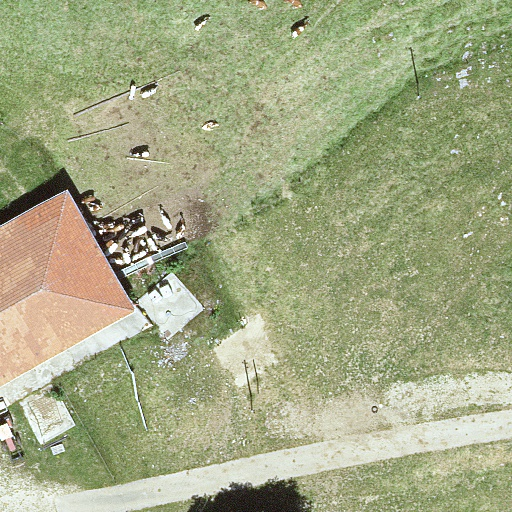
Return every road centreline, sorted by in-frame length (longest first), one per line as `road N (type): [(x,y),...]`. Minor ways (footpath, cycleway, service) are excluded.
road 1 (unclassified): [(511,433),(106,511)]
road 2 (track): [(0,146),(288,0)]
